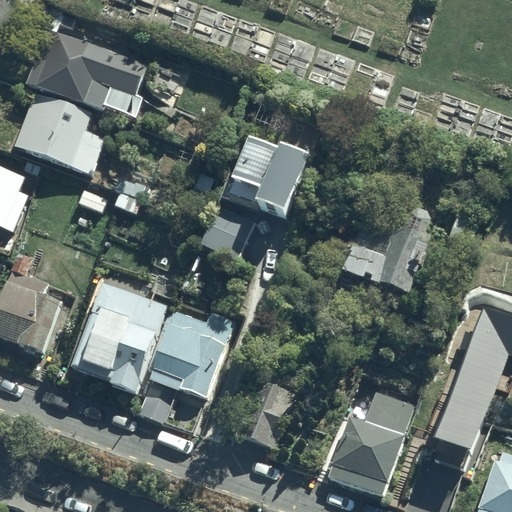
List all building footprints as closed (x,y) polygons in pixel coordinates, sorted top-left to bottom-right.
[(32,88),(105,115),(107,111),(139,123),(146,103),(139,100),(150,69),(51,34),(32,88)] [(188,71),(158,60),(148,89),(169,107),(174,95),(179,96),(188,71)] [(94,118),(37,98),(18,150),(94,177),(107,141),(88,135),(94,118)] [(283,156),(252,145),(236,188),(238,188),(234,200),(291,221),(313,162),(284,151),(283,156)] [(26,182),(0,171),(0,231),(16,237),(30,200),(21,196),(26,182)] [(137,187),(121,181),(116,193),(122,196),(116,209),(139,219),(151,189),(138,184),(137,187)] [(486,215),(463,207),(452,237),(474,245),(486,215)] [(242,263),(258,227),(223,212),(207,248),(242,263)] [(406,234),(379,225),(377,234),(361,229),(345,277),(412,299),(422,268),(426,269),(431,252),(429,251),(435,234),(430,233),(434,221),(412,213),(406,234)] [(0,338),(45,354),(62,305),(46,299),(51,286),(28,278),(35,258),(20,253),(0,309),(0,338)] [(170,309),(104,287),(76,371),(116,384),(114,388),(140,397),(170,309)] [(238,325),(213,315),(208,327),(174,313),(150,374),(155,376),(152,385),(154,385),(141,417),(165,426),(177,394),(182,396),(184,392),(208,401),(238,325)] [(260,382),(239,439),(277,454),(299,397),(260,382)] [(352,422),(330,484),(387,504),(421,408),(380,393),(368,428),(352,422)] [(511,511),(511,455),(505,454),(501,463),(496,461),(480,508),(482,509),(480,511),(511,511)]
